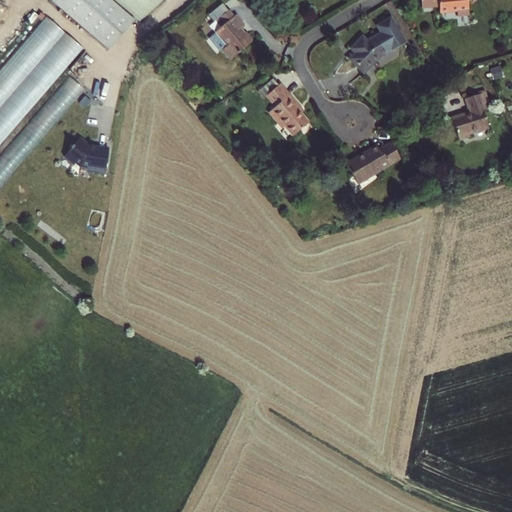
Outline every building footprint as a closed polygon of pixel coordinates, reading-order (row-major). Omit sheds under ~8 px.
[(82,0),(121,33),(132,20),(137,23),(157,6),(162,0),(82,0)] [(225,67),(249,47),(241,38),(239,40),(235,34),(238,31),(230,21),(228,23),(223,17),(222,18),(216,11),(205,21),(210,27),(204,32),(221,52),(216,56),(225,67)] [(389,52),(379,34),(361,43),(358,40),(347,52),(352,56),(345,63),(360,76),(375,60),(389,52)] [(78,62),(83,67),(89,60),(84,55),(78,62)] [(0,154),(0,186),(84,86),(69,73),(0,154)] [(277,88),(263,101),(272,111),(266,117),(290,143),(307,126),(299,118),(302,115),(277,88)] [(458,111),(439,114),(442,136),(476,130),(473,112),(476,112),(474,95),(456,98),(458,111)] [(88,169),(106,171),(108,148),(93,146),(93,148),(88,147),(88,145),(80,137),(65,155),(75,164),(76,162),(80,165),(87,165),(87,168),(88,169)] [(362,160),(345,170),(357,189),(398,162),(389,148),(378,155),(377,153),(363,162),(362,160)]
